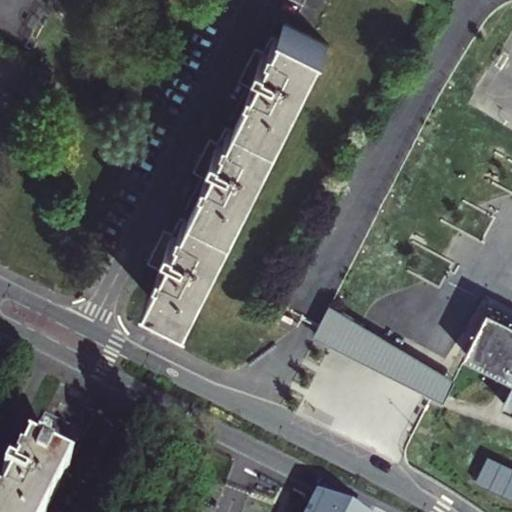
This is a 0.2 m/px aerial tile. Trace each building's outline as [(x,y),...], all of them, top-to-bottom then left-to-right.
[(190,316),(329,43),(287,22),(281,36),(274,33),(265,49),(258,44),(251,58),(241,79),(255,87),(234,128),(228,125),(220,141),(212,137),(203,154),(195,170),(209,178),(188,220),(181,217),(173,232),(166,228),(156,248),(149,262),(164,269),(150,296),(190,316)] [(0,77),(38,97),(51,73),(0,46),(0,77)] [(511,317),(491,307),(467,352),(511,374),(511,317)] [(298,414),(397,459),(424,400),(438,406),(454,370),(325,311),(312,339),(369,365),(360,384),(371,390),(358,419),(335,408),(335,407),(307,394),(298,414)] [(93,398),(62,382),(16,474),(0,506),(0,511),(47,511),(98,413),(89,408),(93,398)] [(2,485),(0,483),(0,506),(16,474),(9,470),(2,485)] [(339,511),(317,500),(310,511),(339,511)]
